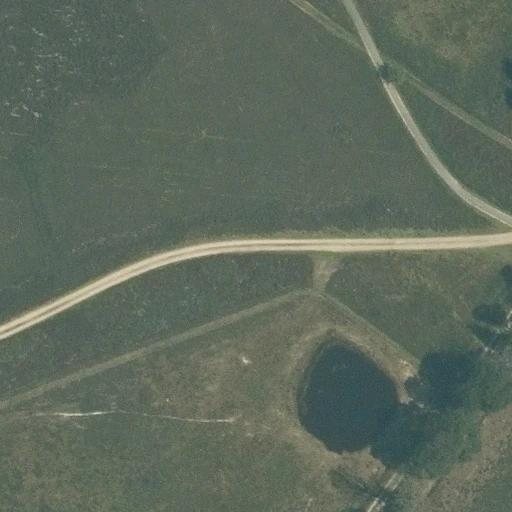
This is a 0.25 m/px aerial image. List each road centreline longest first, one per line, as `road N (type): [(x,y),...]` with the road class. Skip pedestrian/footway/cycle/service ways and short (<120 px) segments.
road 1 (track): [(511,248),(222,249),(123,272),(0,334)]
road 2 (track): [(511,147),(299,0)]
road 3 (track): [(511,305),(364,511)]
